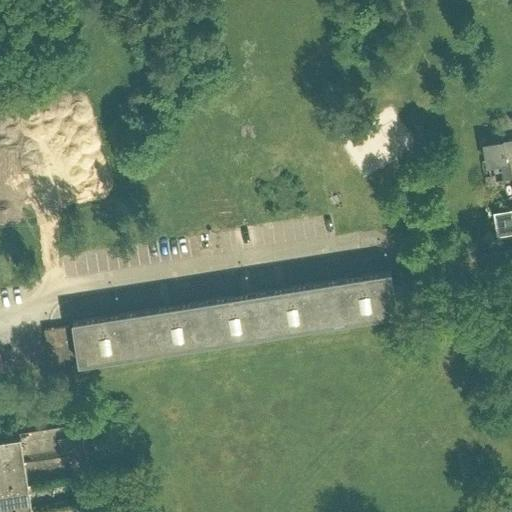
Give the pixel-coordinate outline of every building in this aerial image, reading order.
[(511,174),(511,137),(485,142),(488,163),(510,159),(511,174)] [(484,171),(485,179),(499,177),(498,169),(484,171)] [(511,205),(495,208),(498,229),(511,226),(511,205)] [(327,278),(334,320),(398,310),(391,268),(327,278)] [(270,330),(334,320),(327,278),(264,288),(270,330)] [(207,340),(270,330),(264,288),(200,298),(207,340)] [(144,350),(207,340),(200,298),(137,308),(144,350)] [(79,360),(144,350),(137,308),(73,318),(79,360)] [(46,340),(71,336),(69,324),(44,327),(46,340)] [(48,352),(73,348),(71,336),(46,340),(48,352)] [(73,348),(48,352),(50,365),(75,361),(73,348)] [(73,454),(85,452),(82,433),(70,435),(73,454)] [(0,465),(25,461),(21,436),(0,439),(0,465)] [(76,478),(89,476),(86,457),(73,459),(76,478)] [(0,490),(29,485),(25,461),(0,465),(0,490)] [(80,502),(93,500),(90,481),(77,484),(80,502)] [(0,511),(14,511),(33,510),(29,485),(0,490),(0,511)]
